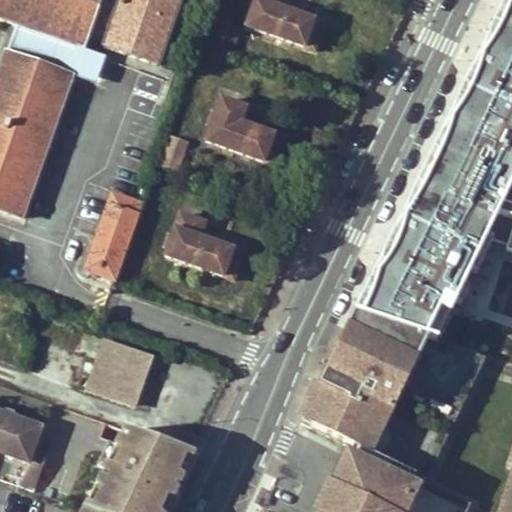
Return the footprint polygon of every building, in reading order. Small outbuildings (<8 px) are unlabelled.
[(0,0),(0,20),(36,34),(26,62),(5,54),(0,67),(0,211),(20,219),(72,79),(44,69),(54,40),(81,50),(86,36),(103,42),(101,47),(155,67),(179,0),(0,0)] [(254,0),(244,29),(312,54),(322,26),(278,10),(281,0),(254,0)] [(216,50),(229,55),(238,30),(225,25),(216,50)] [(511,57),(483,44),(461,88),(511,106),(505,124),(511,126),(511,57)] [(242,109),(219,101),(204,143),(272,168),(282,141),(237,125),(242,109)] [(187,142),(171,136),(161,166),(177,172),(187,142)] [(99,263),(94,275),(114,283),(141,205),(112,195),(89,259),(99,263)] [(179,216),(164,258),(232,284),(241,255),(198,239),(203,225),(179,216)] [(84,272),(94,275),(99,263),(89,259),(84,272)] [(485,356),(353,312),(299,424),(360,453),(332,511),(467,511),(470,506),(425,483),(449,434),(431,426),(440,406),(458,414),(485,356)] [(31,341),(35,331),(8,321),(4,330),(31,341)] [(132,405),(150,358),(103,341),(86,388),(132,405)] [(458,414),(440,406),(431,426),(449,434),(458,414)] [(0,449),(32,460),(29,468),(42,473),(55,438),(42,433),(45,424),(0,408),(0,449)] [(332,511),(360,453),(299,424),(294,434),(346,458),(319,511),(332,511)] [(170,478),(179,482),(193,455),(123,429),(109,457),(170,478)] [(170,478),(109,457),(85,511),(87,511),(158,511),(169,478),(170,478)] [(42,473),(29,468),(22,488),(36,493),(42,473)] [(165,511),(179,482),(170,478),(169,478),(158,511),(165,511)]
